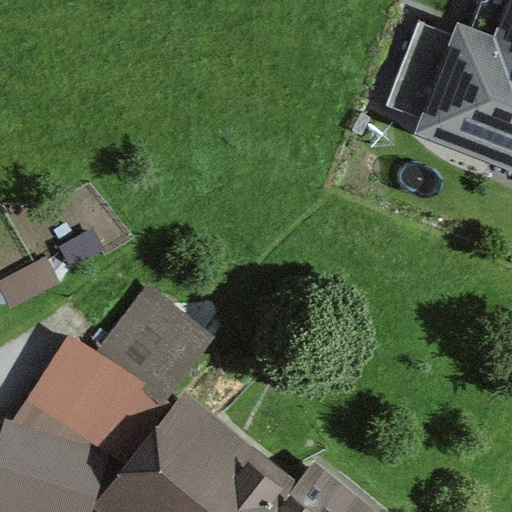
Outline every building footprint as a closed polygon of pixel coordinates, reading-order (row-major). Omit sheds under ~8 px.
[(511,0),(478,0),(464,35),(511,53),(511,0)] [(501,136),(511,140),(511,53),(464,35),(430,123),(496,149),(501,136)] [(103,347),(159,390),(202,334),(147,291),(103,347)] [(118,488),(148,511),(366,511),(310,467),(282,501),(177,416),(118,488)] [(11,423),(0,459),(0,511),(3,511),(87,511),(106,452),(11,423)]
